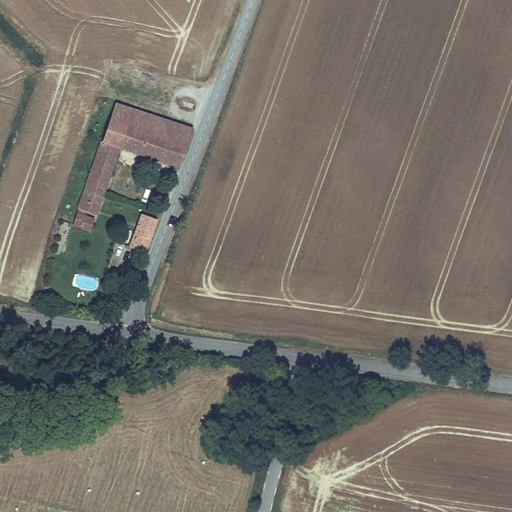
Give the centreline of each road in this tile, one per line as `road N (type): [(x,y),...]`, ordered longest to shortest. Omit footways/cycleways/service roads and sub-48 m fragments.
road 1 (tertiary): [(124,333),(252,0)]
road 2 (tertiary): [(299,358),(511,383)]
road 3 (tertiary): [(124,333),(299,358)]
road 4 (track): [(0,415),(66,407),(103,382),(124,333)]
road 5 (unclassified): [(263,511),(299,358)]
road 6 (tertiary): [(0,316),(124,333)]
